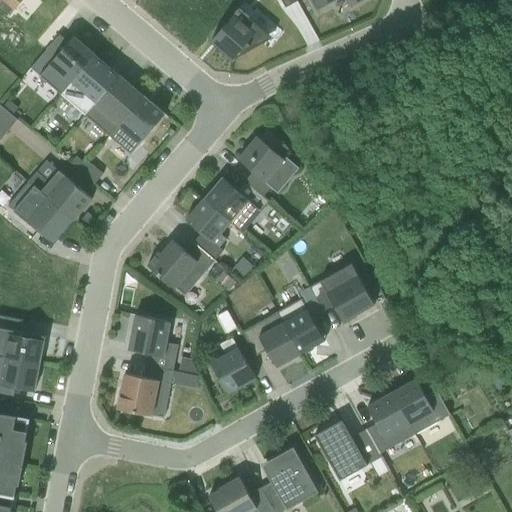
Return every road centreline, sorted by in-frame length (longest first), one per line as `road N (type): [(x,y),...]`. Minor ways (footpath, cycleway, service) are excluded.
road 1 (residential): [(71,445),(106,247),(224,107)]
road 2 (residential): [(376,362),(179,465),(71,445)]
road 3 (residential): [(224,107),(398,27),(406,0)]
road 4 (residential): [(224,107),(98,0)]
